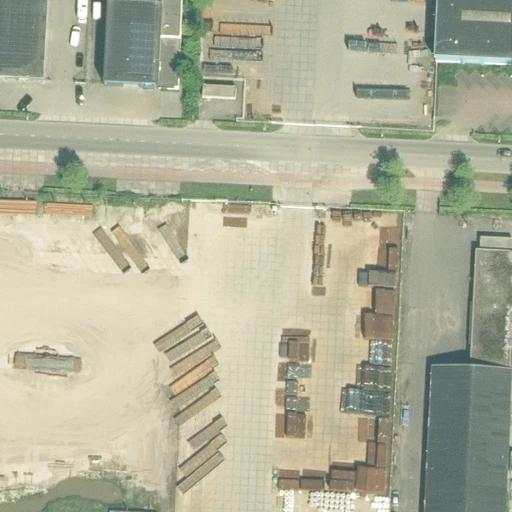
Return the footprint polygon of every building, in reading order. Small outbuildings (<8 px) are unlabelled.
[(0,0),(0,82),(44,85),(48,0),(0,0)] [(108,0),(104,88),(178,92),(183,0),(108,0)] [(511,0),(438,0),(435,64),(511,68),(511,0)] [(235,102),(236,90),(203,89),(202,101),(235,102)] [(185,231),(225,233),(226,209),(186,207),(185,231)] [(511,256),(476,254),(472,337),(470,373),(432,371),(425,511),(505,511),(511,381),(511,256)] [(307,340),(307,365),(389,365),(389,340),(307,340)] [(209,366),(209,353),(188,353),(188,366),(209,366)] [(0,381),(10,381),(9,370),(0,370),(0,381)] [(79,372),(79,387),(103,387),(103,373),(79,372)] [(122,376),(122,400),(146,400),(146,377),(122,376)]
